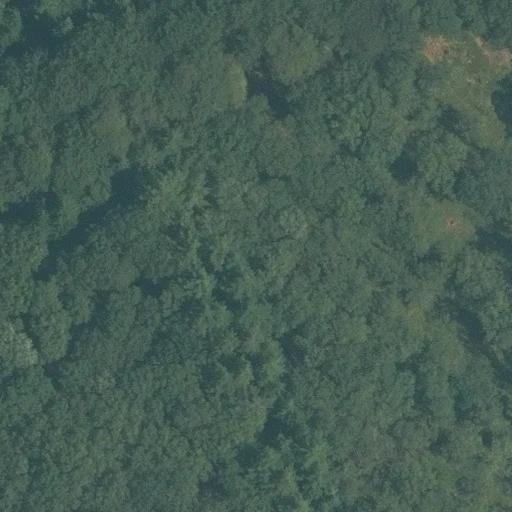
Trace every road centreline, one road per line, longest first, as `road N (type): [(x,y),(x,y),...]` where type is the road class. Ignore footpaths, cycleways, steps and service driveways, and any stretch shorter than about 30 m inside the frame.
road 1 (track): [(415,0),(224,55),(0,165)]
road 2 (track): [(0,98),(74,0)]
